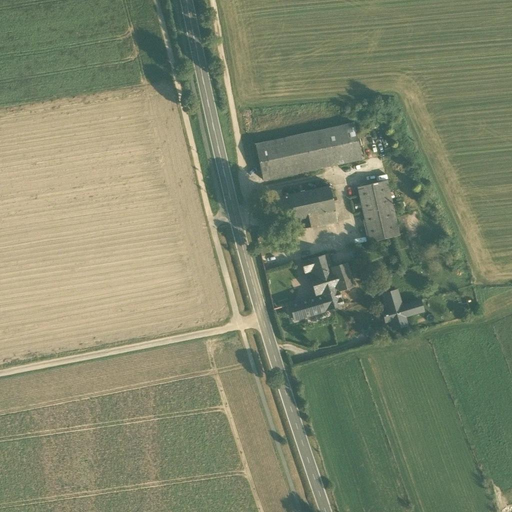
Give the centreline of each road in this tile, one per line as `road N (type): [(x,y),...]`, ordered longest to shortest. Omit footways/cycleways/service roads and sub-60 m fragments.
road 1 (tertiary): [(325,511),(263,321),(185,0)]
road 2 (track): [(240,325),(154,0)]
road 3 (track): [(0,372),(263,321)]
road 4 (track): [(213,0),(247,194),(233,208)]
